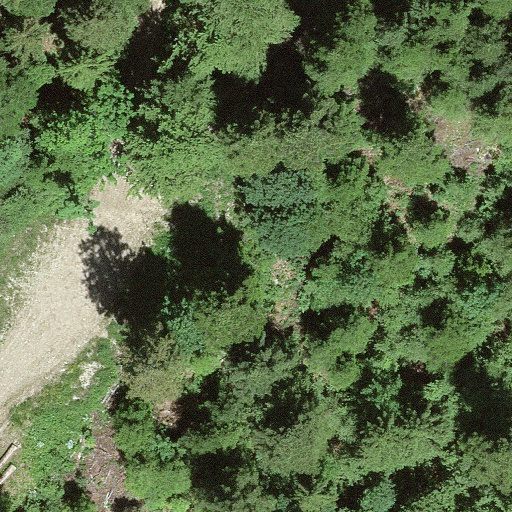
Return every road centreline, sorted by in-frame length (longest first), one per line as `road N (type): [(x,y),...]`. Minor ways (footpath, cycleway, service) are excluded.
road 1 (track): [(0,449),(314,0)]
road 2 (track): [(5,443),(74,213),(196,0)]
